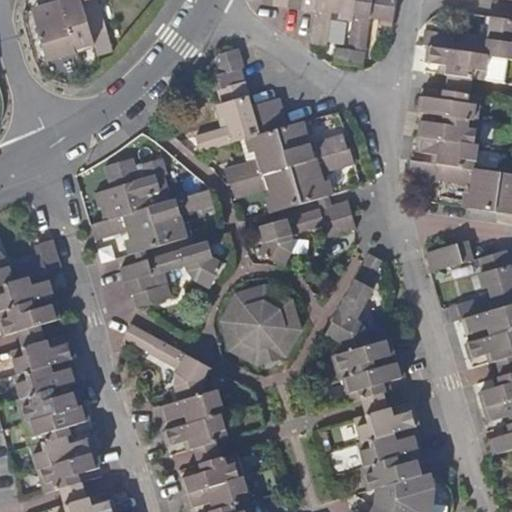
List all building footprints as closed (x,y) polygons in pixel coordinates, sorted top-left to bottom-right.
[(76,52),(75,49),(60,0),(55,0),(32,7),(47,61),(76,52)] [(60,0),(75,49),(94,44),(91,33),(81,0),(60,0)] [(81,0),(91,33),(107,28),(98,0),(81,0)] [(302,0),(288,0),(287,7),(302,9),(302,0)] [(316,11),(317,0),(302,0),(302,9),(316,11)] [(357,0),(317,0),(316,11),(311,43),(327,46),(332,12),(355,15),(357,0)] [(357,0),(355,15),(350,50),(366,53),(372,17),(395,21),(397,0),(357,0)] [(511,60),(511,19),(492,17),(489,40),(426,31),(424,47),(428,47),(509,59),(511,60)] [(487,57),(428,47),(425,72),(451,76),(450,82),(449,90),(472,94),(473,85),(474,79),(505,83),(509,60),(487,57)] [(366,53),(350,50),(338,48),(335,62),(364,67),(366,53)] [(221,75),(233,72),(245,68),(242,58),(218,65),(221,75)] [(209,93),(219,90),(237,85),(233,72),(221,75),(206,80),(209,93)] [(247,82),(237,85),(219,90),(223,104),(251,97),(250,94),(247,82)] [(472,94),(449,90),(423,86),(419,111),(424,112),(480,120),(483,95),(472,94)] [(250,94),(251,97),(253,105),(278,98),(275,88),(250,94)] [(252,138),(261,135),(257,120),(253,105),(251,97),(223,104),(229,127),(197,136),(201,153),(252,138)] [(278,98),(253,105),(257,120),(285,112),(281,97),(278,98)] [(257,120),(261,135),(278,130),(290,127),(285,112),(257,120)] [(483,120),(480,120),(424,112),(421,136),(479,145),(483,120)] [(305,122),(290,127),(278,130),(289,168),(292,166),(349,150),(344,133),(311,143),(305,122)] [(278,130),(261,135),(252,138),(258,158),(225,168),(230,185),(233,184),(289,168),(278,130)] [(479,145),(421,136),(417,160),(441,164),(475,169),(479,145)] [(349,150),(292,166),(303,204),(330,196),(323,173),(356,164),(352,149),(349,150)] [(104,208),(107,220),(152,208),(167,204),(164,194),(170,192),(165,174),(168,173),(164,159),(144,164),(148,179),(96,194),(100,209),(104,208)] [(138,173),(134,159),(107,167),(111,181),(138,173)] [(438,179),(441,164),(417,160),(412,159),(410,174),(438,179)] [(441,164),(438,179),(473,185),(469,209),(496,213),(503,173),(475,169),(441,164)] [(303,204),(292,166),(289,168),(233,184),(237,199),(270,189),(277,212),(303,204)] [(511,174),(503,173),(496,213),(499,213),(511,215),(511,174)] [(167,204),(152,208),(163,245),(190,238),(183,215),(215,205),(211,191),(167,204)] [(326,224),(354,216),(349,202),(322,210),(326,224)] [(152,208),(107,220),(92,225),(97,240),(130,230),(137,253),(163,245),(152,208)] [(294,235),(326,226),(326,224),(322,210),(261,228),(266,244),(261,252),(285,267),(294,254),(295,249),(295,241),(294,235)] [(511,224),(511,215),(499,213),(498,222),(511,224)] [(358,229),(354,216),(326,224),(326,226),(330,237),(358,229)] [(44,257),(49,272),(53,271),(62,268),(63,268),(55,239),(53,239),(40,243),(44,257)] [(475,259),(470,241),(429,253),(434,272),(475,260),(475,259)] [(210,243),(150,260),(154,275),(188,266),(189,272),(193,278),(195,281),(212,289),(224,264),(215,259),(210,243)] [(0,286),(49,272),(44,257),(12,266),(8,258),(0,250),(0,286)] [(485,272),(511,264),(511,263),(508,250),(480,257),(484,272),(485,272)] [(358,280),(371,287),(384,262),(371,255),(358,280)] [(154,275),(150,260),(122,268),(127,282),(154,275)] [(511,264),(485,272),(492,294),(459,304),(464,320),(511,306),(511,264)] [(0,286),(0,309),(1,312),(55,296),(60,295),(53,271),(49,272),(0,286)] [(154,275),(127,282),(131,295),(135,294),(158,287),(154,275)] [(371,287),(358,280),(334,325),(329,336),(343,344),(345,355),(373,346),(367,326),(355,318),(372,288),(371,287)] [(163,286),(158,287),(135,294),(140,308),(167,300),(163,286)] [(293,302),(268,287),(238,296),(225,322),(233,351),(256,363),(263,361),(266,370),(283,365),(281,356),(287,355),(300,329),(293,302)] [(62,319),(55,296),(1,312),(0,312),(0,323),(4,337),(21,332),(42,326),(62,319)] [(511,306),(464,320),(470,343),(511,331),(511,306)] [(125,337),(151,352),(158,338),(133,325),(125,337)] [(13,350),(19,374),(73,358),(78,357),(71,333),(46,340),(44,333),(42,326),(21,332),(23,339),(25,346),(13,350)] [(503,376),(511,373),(511,331),(470,343),(466,344),(473,369),(499,361),(501,369),(503,376)] [(158,338),(151,352),(179,369),(177,377),(176,385),(181,403),(207,395),(204,383),(213,368),(199,361),(158,338)] [(345,381),(399,365),(392,341),(373,346),(345,355),(334,358),(341,382),(345,381)] [(23,399),(77,383),(81,382),(73,358),(19,374),(16,375),(23,399)] [(399,365),(345,381),(352,404),(363,401),(386,395),(410,387),(403,364),(399,365)] [(511,373),(503,376),(478,384),(485,407),(511,398),(511,373)] [(25,424),(30,423),(84,407),(77,383),(23,399),(18,401),(25,424)] [(207,395),(181,403),(161,409),(168,433),(222,417),(226,415),(219,391),(207,395)] [(386,395),(363,401),(365,408),(367,416),(356,419),(363,443),(417,427),(421,426),(414,402),(390,409),(388,402),(386,395)] [(511,398),(485,407),(492,431),(511,424),(511,398)] [(36,446),(91,430),(94,429),(87,406),(84,407),(30,423),(36,446)] [(229,440),(222,417),(168,433),(164,434),(170,457),(195,449),(197,456),(200,464),(222,458),(220,450),(218,443),(229,440)] [(511,424),(492,431),(488,432),(494,456),(511,450),(511,424)] [(424,450),(417,427),(363,443),(360,444),(366,467),(420,451),(424,450)] [(39,470),(97,453),(91,430),(36,446),(32,447),(39,470)] [(427,475),(420,451),(366,467),(362,468),(369,492),(378,490),(427,475)] [(62,489),(84,483),(104,477),(97,453),(39,470),(46,494),(62,489)] [(222,458),(200,464),(179,470),(186,494),(245,477),(237,454),(222,458)] [(432,474),(427,475),(378,490),(376,505),(372,511),(433,511),(436,488),(432,474)] [(245,477),(186,494),(192,511),(211,511),(247,502),(252,500),(245,477)] [(54,507),(55,511),(118,511),(112,490),(88,497),(86,489),(84,483),(62,489),(63,495),(66,504),(54,507)] [(250,511),(247,502),(211,511),(250,511)]
